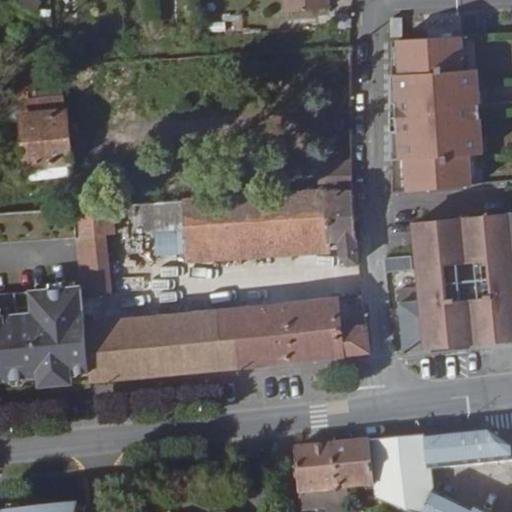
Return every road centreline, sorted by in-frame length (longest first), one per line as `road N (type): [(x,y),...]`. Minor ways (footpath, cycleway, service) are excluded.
road 1 (residential): [(373,12),(372,233),(388,408)]
road 2 (tertiary): [(0,450),(388,408)]
road 3 (unknown): [(131,264),(191,281),(376,271)]
